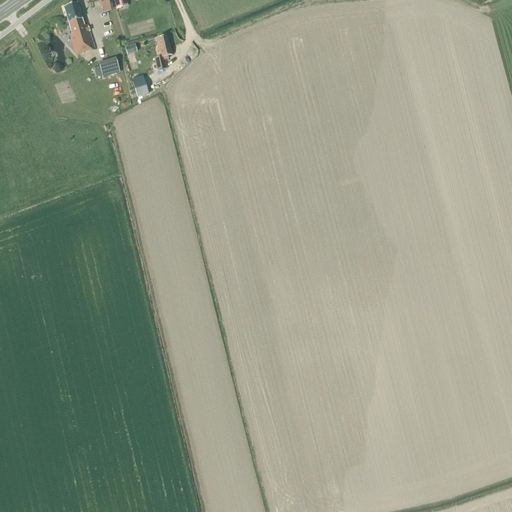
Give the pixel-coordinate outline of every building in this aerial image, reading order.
[(99,0),(103,12),(111,10),(108,0),(99,0)] [(124,0),(113,0),(116,9),(127,6),(124,0)] [(83,27),(76,4),(63,8),(71,36),(69,37),(74,55),(94,49),(86,26),(83,27)] [(148,73),(156,72),(165,70),(162,58),(171,56),(166,36),(155,39),(156,41),(151,42),(145,43),(141,44),(148,73)] [(137,52),(134,45),(125,48),(127,55),(137,52)] [(99,63),(103,77),(120,73),(117,58),(99,63)] [(138,98),(145,97),(141,81),(134,82),(138,98)]
